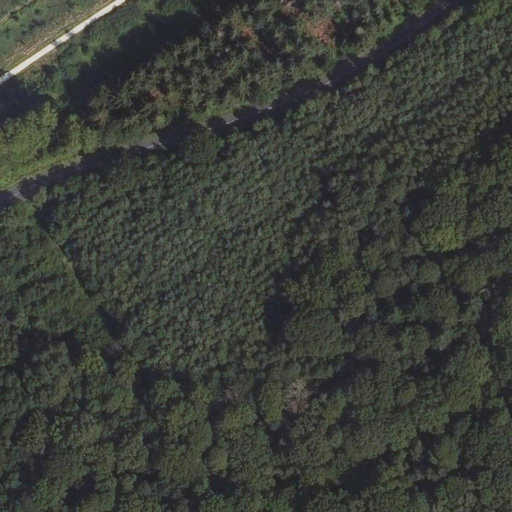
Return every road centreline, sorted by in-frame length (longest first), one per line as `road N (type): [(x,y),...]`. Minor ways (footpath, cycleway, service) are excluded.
road 1 (tertiary): [(454,0),(383,51),(289,102),(0,202)]
road 2 (track): [(26,189),(230,511)]
